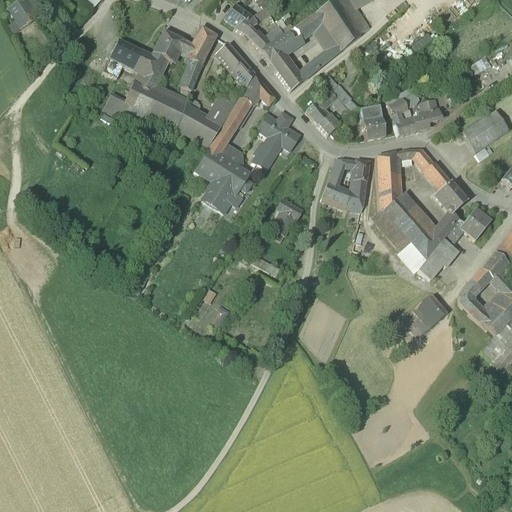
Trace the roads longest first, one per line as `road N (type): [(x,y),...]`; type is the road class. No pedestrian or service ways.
road 1 (residential): [(146,0),(237,40),(342,155),(419,144),(467,189),(511,207)]
road 2 (track): [(175,511),(228,451),(294,322),(313,207),(335,151)]
road 3 (residential): [(396,268),(448,301),(511,217)]
